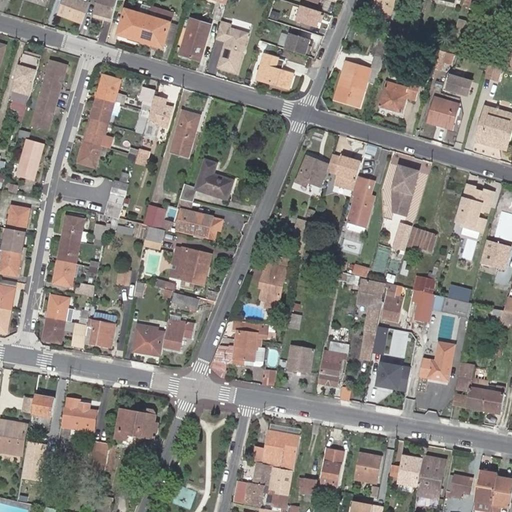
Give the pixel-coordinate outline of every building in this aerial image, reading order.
[(81,25),(90,0),(66,0),(60,18),(81,25)] [(112,22),(118,0),(98,0),(94,14),(104,16),(103,19),(112,22)] [(380,15),(378,18),(389,22),(396,0),(376,0),(373,12),(380,15)] [(472,9),(475,0),(467,0),(465,7),(472,9)] [(118,34),(141,41),(148,16),(151,8),(151,6),(143,4),(140,14),(126,10),(118,34)] [(323,13),(303,7),(298,22),(318,29),(323,13)] [(151,8),(148,16),(169,23),(172,14),(151,8)] [(276,14),(269,12),(267,18),(274,21),(276,14)] [(148,16),(141,41),(162,48),(165,39),(170,23),(169,23),(148,16)] [(192,19),(181,54),(199,59),(210,24),(192,19)] [(468,22),(460,20),(455,37),(462,39),(468,22)] [(225,41),(218,67),(236,72),(248,33),(230,28),(231,24),(221,21),(215,38),(225,41)] [(180,26),(170,23),(165,39),(175,42),(180,26)] [(388,43),(390,35),(378,31),(371,53),(374,54),(378,40),(388,43)] [(291,33),(286,48),(306,55),(311,39),(291,33)] [(383,60),(388,43),(378,40),(373,57),(374,57),(383,60)] [(438,52),(439,50),(428,46),(422,64),(433,68),(438,52)] [(438,52),(433,68),(433,70),(440,72),(442,64),(451,67),(454,57),(438,52)] [(41,58),(25,54),(11,101),(27,105),(30,94),(41,58)] [(257,80),(288,89),(293,73),(280,70),(283,60),(265,54),(257,80)] [(373,57),(370,70),(380,73),(383,60),(374,57),(373,57)] [(50,60),(31,126),(48,131),(56,104),(54,104),(57,91),(60,91),(67,65),(50,60)] [(380,73),(370,70),(346,64),(335,100),(359,107),(367,81),(377,84),(380,73)] [(502,70),(489,65),(485,79),(498,83),(502,70)] [(104,75),(97,98),(115,103),(118,92),(122,81),(104,75)] [(473,82),(452,75),(448,90),(469,96),(473,82)] [(408,87),(387,81),(380,106),(402,112),(406,96),(415,99),(419,83),(411,81),(408,87)] [(150,107),(155,90),(148,88),(143,105),(150,107)] [(118,92),(115,103),(120,104),(121,105),(125,93),(118,92)] [(156,96),(148,128),(146,136),(155,139),(157,130),(159,120),(165,99),(156,96)] [(428,121),(452,128),(459,104),(435,97),(428,121)] [(115,103),(97,98),(91,120),(109,125),(115,103)] [(171,100),(165,99),(159,120),(164,121),(171,100)] [(506,149),(509,138),(507,137),(511,122),(498,118),(500,110),(486,106),(476,140),(506,149)] [(507,137),(509,138),(511,129),(511,113),(500,110),(498,118),(511,122),(507,137)] [(148,117),(149,113),(141,111),(140,115),(137,126),(145,128),(148,117)] [(182,112),(169,152),(187,157),(195,132),(191,131),(196,116),(182,112)] [(109,125),(91,120),(85,141),(103,146),(110,148),(114,138),(106,136),(109,125)] [(45,143),(28,139),(18,174),(35,180),(45,143)] [(103,146),(85,141),(79,161),(97,166),(100,154),(103,146)] [(137,156),(138,150),(132,148),(130,154),(137,156)] [(151,152),(139,148),(135,162),(147,165),(151,152)] [(314,181),(321,183),(327,165),(307,156),(303,167),(297,182),(307,186),(310,179),(314,181)] [(334,183),(354,189),(357,178),(362,162),(349,159),(340,156),(340,158),(333,156),(329,171),(337,173),(334,183)] [(220,197),(226,179),(212,175),(216,164),(205,161),(195,189),(195,190),(196,190),(220,197)] [(405,216),(418,173),(398,167),(392,189),(394,189),(391,200),(392,212),(405,216)] [(123,172),(121,182),(127,184),(130,174),(123,172)] [(370,196),(374,183),(357,178),(354,189),(352,196),(356,197),(349,222),(356,224),(364,227),(367,227),(375,197),(370,196)] [(233,181),(226,179),(220,197),(227,199),(233,181)] [(19,184),(6,180),(3,190),(16,194),(19,184)] [(129,184),(115,180),(113,187),(127,191),(129,184)] [(319,189),(321,183),(314,181),(312,187),(319,189)] [(495,212),(500,190),(473,183),(461,232),(485,237),(491,211),(495,212)] [(195,190),(195,189),(184,185),(179,200),(192,203),(196,190),(195,190)] [(127,191),(113,187),(111,193),(125,197),(127,191)] [(109,200),(123,204),(125,197),(111,193),(109,200)] [(107,207),(121,211),(123,204),(109,200),(107,207)] [(12,206),(8,228),(26,231),(30,208),(12,206)] [(149,206),(143,224),(148,225),(151,226),(161,228),(166,211),(157,208),(149,206)] [(105,214),(108,215),(118,218),(119,218),(121,211),(107,207),(105,214)] [(213,217),(182,210),(177,229),(208,236),(210,227),(213,217)] [(170,228),(174,213),(167,211),(163,227),(170,228)] [(502,239),(511,241),(511,213),(501,211),(493,240),(501,243),(502,239)] [(67,216),(63,238),(81,242),(85,219),(67,216)] [(364,227),(356,224),(354,229),(356,232),(361,233),(363,231),(364,227)] [(135,229),(120,225),(119,227),(118,232),(134,236),(135,232),(135,229)] [(410,236),(412,228),(399,225),(397,232),(410,236)] [(94,244),(103,246),(106,227),(96,226),(94,244)] [(147,239),(162,242),(164,231),(150,227),(148,237),(147,239)] [(210,227),(208,236),(215,238),(217,229),(210,227)] [(26,231),(8,228),(4,250),(22,253),(26,231)] [(414,245),(431,251),(435,236),(413,228),(409,246),(414,247),(414,245)] [(410,236),(397,232),(392,248),(406,251),(410,236)] [(346,237),(343,247),(359,252),(362,242),(346,237)] [(81,242),(63,238),(59,260),(77,264),(81,242)] [(162,242),(147,239),(146,246),(161,249),(162,242)] [(176,276),(183,277),(183,275),(195,277),(194,282),(202,284),(209,255),(183,249),(177,248),(171,274),(176,276)] [(22,253),(4,250),(3,257),(0,256),(0,265),(1,266),(0,270),(0,272),(17,276),(22,253)] [(305,252),(302,262),(312,264),(314,255),(305,252)] [(289,259),(273,255),(271,264),(268,263),(266,271),(264,270),(262,280),(261,286),(264,287),(261,298),(267,300),(277,302),(279,302),(289,259)] [(77,264),(59,260),(54,283),(72,286),(75,270),(77,264)] [(428,278),(434,280),(438,265),(434,264),(432,272),(429,272),(428,278)] [(358,267),(355,275),(359,276),(369,278),(371,270),(358,267)] [(451,268),(446,286),(457,289),(462,271),(451,268)] [(347,282),(349,274),(337,271),(335,279),(347,282)] [(121,272),(120,281),(133,282),(134,273),(121,272)] [(355,275),(349,274),(347,282),(356,284),(358,284),(359,276),(355,275)] [(183,275),(183,277),(181,284),(192,287),(194,282),(195,277),(183,275)] [(414,287),(431,291),(434,280),(428,278),(417,275),(414,287)] [(0,278),(0,286),(15,289),(16,282),(0,278)] [(382,285),(362,281),(358,304),(370,306),(365,334),(366,334),(369,315),(372,316),(373,308),(381,309),(382,304),(379,303),(382,285)] [(359,292),(360,284),(358,284),(356,284),(349,282),(348,289),(359,292)] [(146,285),(139,283),(137,296),(144,298),(146,285)] [(0,308),(11,310),(15,289),(0,286),(0,308)] [(93,296),(95,289),(80,286),(78,293),(93,296)] [(163,295),(165,289),(156,287),(155,293),(163,295)] [(394,290),(387,288),(382,318),(397,321),(401,299),(393,296),(394,290)] [(432,293),(418,290),(416,300),(420,301),(418,312),(416,312),(415,319),(428,321),(433,294),(432,293)] [(504,310),(508,298),(508,297),(482,290),(478,304),(504,310)] [(172,303),(183,305),(185,296),(174,293),(172,303)] [(471,303),(444,296),(434,294),(432,309),(442,311),(469,316),(472,303),(471,303)] [(52,295),(48,317),(66,320),(73,321),(75,309),(69,308),(69,299),(52,295)] [(185,296),(183,305),(196,308),(199,300),(185,296)] [(277,302),(267,300),(266,308),(276,309),(277,302)] [(0,331),(6,333),(11,310),(0,308),(0,331)] [(378,327),(381,309),(373,308),(372,316),(369,315),(366,334),(362,356),(372,358),(378,327)] [(88,324),(85,338),(92,340),(100,341),(100,345),(111,347),(115,324),(118,315),(96,311),(94,320),(89,320),(88,324)] [(302,315),(289,312),(286,327),(299,329),(302,315)] [(171,313),(170,321),(181,322),(182,315),(171,313)] [(66,320),(48,317),(44,338),(62,342),(66,320)] [(170,321),(165,347),(179,351),(183,334),(192,335),(193,324),(181,322),(170,321)] [(85,338),(88,324),(81,323),(77,322),(73,345),(84,347),(85,338)] [(242,322),(241,330),(269,333),(270,325),(242,322)] [(140,324),(134,350),(161,356),(165,332),(158,331),(159,327),(140,324)] [(269,333),(241,330),(239,340),(238,340),(234,364),(243,365),(244,358),(255,360),(257,344),(262,345),(263,337),(268,338),(269,333)] [(341,398),(343,386),(338,386),(343,359),(348,359),(350,344),(331,340),(329,351),(329,355),(325,354),(323,362),(320,383),(335,386),(333,397),(341,398)] [(448,380),(456,344),(441,341),(436,361),(423,358),(420,375),(428,376),(448,380)] [(223,378),(224,362),(230,362),(231,346),(220,345),(213,361),(222,378),(223,378)] [(315,350),(291,345),(287,368),(311,372),(315,350)] [(412,366),(379,361),(375,386),(407,392),(412,366)] [(489,390),(489,385),(490,381),(473,378),(475,368),(460,365),(456,388),(470,390),(469,396),(467,405),(485,409),(489,390)] [(267,369),(264,385),(275,387),(278,371),(267,369)] [(343,386),(341,398),(350,400),(352,388),(343,386)] [(497,392),(489,390),(485,409),(502,413),(506,388),(499,387),(497,392)] [(56,397),(36,393),(33,413),(52,416),(56,397)] [(469,396),(455,393),(453,403),(467,405),(469,396)] [(79,402),(80,398),(68,396),(67,405),(64,425),(69,426),(93,430),(94,426),(97,411),(90,410),(91,404),(79,402)] [(154,416),(143,414),(122,410),(118,437),(127,439),(128,433),(137,434),(136,442),(153,445),(154,437),(151,436),(153,430),(155,431),(156,424),(153,424),(154,416)] [(28,423),(2,419),(0,428),(0,450),(22,454),(28,423)] [(270,423),(269,431),(299,437),(300,428),(270,423)] [(280,466),(276,494),(274,505),(286,508),(299,437),(269,431),(266,448),(256,445),(253,461),(262,463),(261,468),(256,468),(253,483),(269,486),(272,465),(280,466)] [(47,483),(54,446),(29,441),(22,479),(47,483)] [(110,444),(92,441),(89,455),(95,456),(93,469),(105,471),(108,455),(110,444)] [(360,451),(355,480),(364,481),(364,478),(369,479),(369,482),(378,484),(383,455),(360,451)] [(446,457),(424,453),(423,459),(419,482),(419,485),(417,493),(439,497),(446,457)] [(419,482),(423,459),(404,455),(402,466),(402,467),(400,479),(398,487),(410,489),(411,484),(419,485),(419,482)] [(342,465),(325,462),(323,472),(321,483),(338,487),(341,475),(342,465)] [(271,493),(276,494),(280,466),(272,465),(269,486),(268,492),(264,492),(263,497),(270,498),(270,493),(271,493)] [(391,472),(401,474),(402,467),(402,466),(392,465),(391,472)] [(316,496),(319,482),(320,470),(307,468),(305,479),(301,478),(299,486),(301,486),(299,493),(316,496)] [(498,476),(499,473),(490,472),(490,475),(480,473),(475,500),(493,503),(498,476)] [(471,494),(474,479),(456,475),(453,492),(448,491),(447,497),(451,498),(452,497),(462,498),(463,493),(471,494)] [(511,506),(511,501),(511,479),(498,476),(493,503),(501,505),(511,506)] [(268,492),(269,486),(253,483),(239,480),(235,502),(261,508),(262,504),(269,505),(274,505),(276,494),(271,493),(270,493),(270,498),(263,497),(264,492),(268,492)] [(100,500),(97,511),(111,511),(113,503),(100,500)] [(371,511),(373,504),(353,500),(350,511),(371,511)] [(493,503),(475,500),(473,508),(485,511),(492,511),(493,503)] [(499,511),(501,505),(493,503),(492,511),(494,511),(499,511)]
